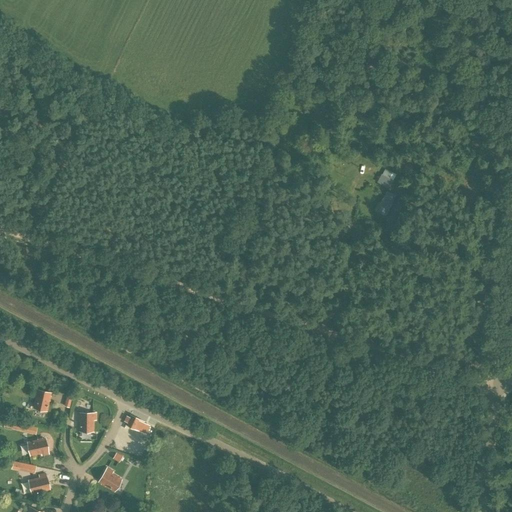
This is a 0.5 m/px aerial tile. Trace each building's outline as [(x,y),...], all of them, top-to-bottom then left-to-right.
[(378,181),(389,187),(393,180),(382,174),(378,181)] [(386,214),(391,203),(383,199),(377,210),(386,214)] [(51,388),(53,382),(45,379),(44,386),(51,388)] [(46,410),(50,393),(36,389),(34,396),(37,396),(34,407),(46,410)] [(71,408),(74,394),(67,392),(64,406),(71,408)] [(95,419),(95,412),(80,412),(80,430),(92,430),(93,419),(95,419)] [(144,421),(131,415),(130,417),(127,416),(125,420),(128,421),(127,424),(140,430),(144,421)] [(37,427),(25,424),(23,431),(35,434),(37,427)] [(48,453),(45,438),(28,442),(30,454),(41,452),(42,454),(48,453)] [(120,461),(123,456),(117,452),(114,457),(120,461)] [(36,466),(20,463),(19,469),(35,472),(36,466)] [(114,489),(120,479),(111,474),(112,472),(107,469),(100,481),(114,489)] [(32,492),(49,488),(46,473),(39,475),(40,477),(29,480),(32,492)]
